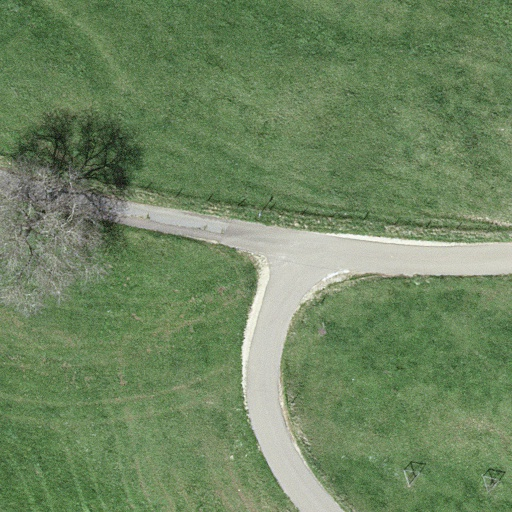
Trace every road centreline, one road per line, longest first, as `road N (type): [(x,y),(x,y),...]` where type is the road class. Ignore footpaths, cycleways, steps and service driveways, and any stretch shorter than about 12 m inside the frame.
road 1 (track): [(0,179),(301,248)]
road 2 (track): [(334,511),(302,480),(264,401),(270,329),(301,248)]
road 3 (track): [(301,248),(413,262),(511,260)]
